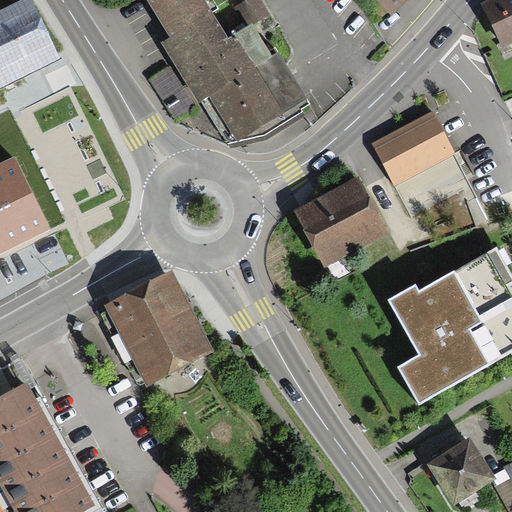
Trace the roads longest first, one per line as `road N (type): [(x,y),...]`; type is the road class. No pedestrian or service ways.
road 1 (primary): [(220,257),(391,511)]
road 2 (secondary): [(242,197),(289,172),(384,94),(468,0)]
road 3 (primary): [(63,0),(174,179)]
road 4 (tertiary): [(0,334),(162,240)]
